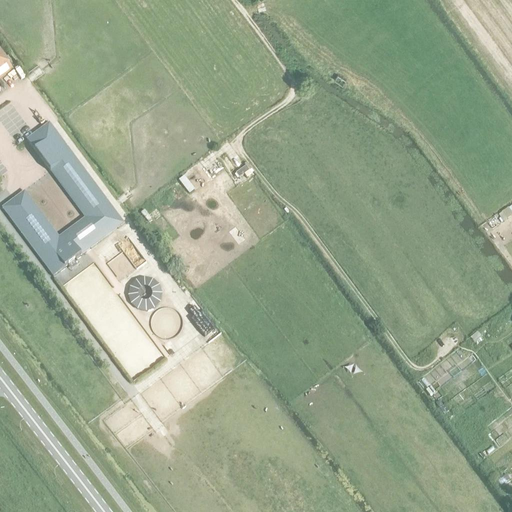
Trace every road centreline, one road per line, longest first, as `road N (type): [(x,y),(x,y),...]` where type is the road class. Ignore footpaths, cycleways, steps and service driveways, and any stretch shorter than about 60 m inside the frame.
road 1 (track): [(450,347),(428,365),(408,362),(240,149),(243,133),(292,96),(292,78),(234,0)]
road 2 (secondary): [(103,511),(0,378)]
